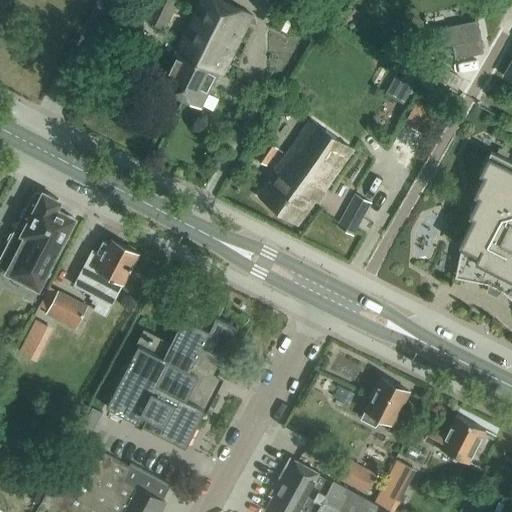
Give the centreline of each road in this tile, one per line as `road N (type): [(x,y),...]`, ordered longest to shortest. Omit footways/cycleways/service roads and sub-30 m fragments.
road 1 (secondary): [(326,294),(33,148)]
road 2 (residential): [(209,511),(326,294)]
road 3 (secondary): [(511,387),(326,294)]
road 4 (residential): [(33,148),(113,0)]
